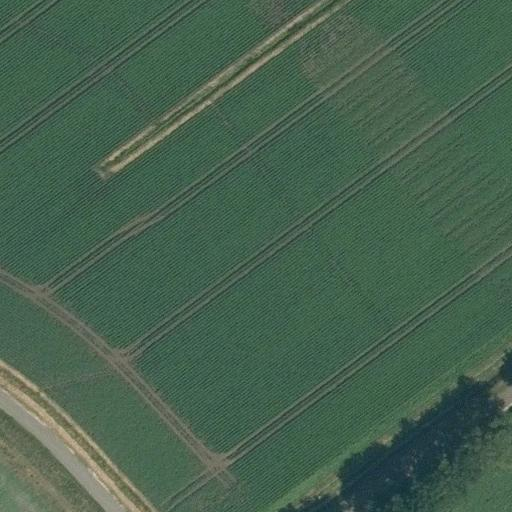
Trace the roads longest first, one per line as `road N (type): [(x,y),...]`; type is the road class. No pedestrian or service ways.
road 1 (unclassified): [(349,511),(511,390)]
road 2 (unclassified): [(115,511),(0,400)]
